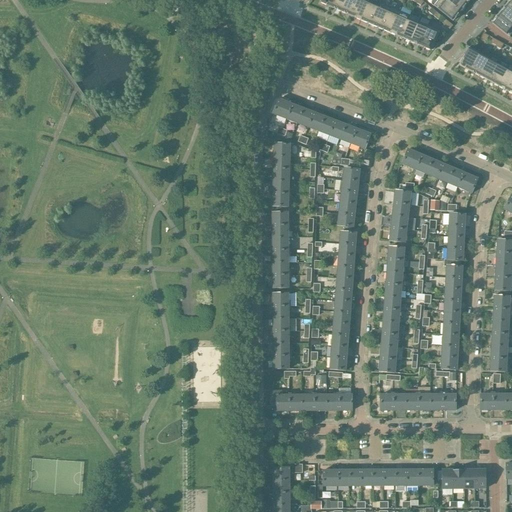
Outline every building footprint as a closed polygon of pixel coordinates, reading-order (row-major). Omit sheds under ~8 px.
[(334,0),(331,8),(341,12),(346,0),(334,0)] [(346,0),(341,12),(351,16),(357,0),(346,0)] [(361,20),(369,0),(368,2),(362,0),(357,0),(351,16),(361,20)] [(379,5),(369,0),(361,20),(371,25),(380,2),(379,5)] [(460,12),(445,0),(438,0),(434,6),(453,21),(460,12)] [(445,0),(460,12),(467,3),(463,0),(445,0)] [(381,29),(390,7),(380,2),(371,25),(381,29)] [(511,9),(507,5),(500,14),(511,23),(511,9)] [(390,33),(400,11),(390,7),(381,29),(390,33)] [(390,33),(400,38),(410,15),(400,11),(390,33)] [(511,23),(500,14),(496,19),(495,18),(492,22),(493,22),(492,23),(507,35),(509,37),(510,36),(511,33),(511,23)] [(410,42),(419,22),(418,22),(418,24),(409,20),(411,16),(410,15),(400,38),(410,42)] [(420,46),(429,26),(419,22),(410,42),(420,46)] [(439,31),(429,26),(420,46),(431,51),(431,50),(433,50),(438,45),(434,43),(439,31)] [(486,42),(489,36),(484,33),(481,39),(486,42)] [(504,44),(498,41),(496,45),(495,46),(501,49),(504,44)] [(460,66),(470,71),(480,52),(479,54),(469,49),(468,49),(464,54),(466,55),(460,66)] [(470,71),(479,76),(490,57),(480,52),(470,71)] [(490,57),(479,76),(489,81),(500,60),(491,55),(490,57)] [(489,81),(498,87),(510,65),(500,60),(489,81)] [(510,65),(498,87),(508,92),(511,83),(511,66),(510,66),(510,65)] [(287,119),(293,105),(278,100),(273,114),(287,119)] [(297,123),(303,109),(293,105),(287,119),(297,123)] [(303,109),(297,123),(308,128),(314,113),(303,109)] [(314,113),(308,128),(319,132),(324,117),(314,113)] [(324,117),(319,132),(330,136),(335,122),(324,117)] [(335,122),(330,136),(340,140),(346,126),(335,122)] [(346,126),(340,140),(351,144),(356,130),(346,126)] [(274,132),(271,139),(275,141),(278,141),(281,135),(283,129),(279,127),(277,133),(274,132)] [(281,135),(278,141),(290,141),(293,135),(286,132),(287,131),(283,129),(281,135)] [(356,130),(351,144),(365,149),(370,135),(356,130)] [(274,145),(274,158),(290,158),(290,151),(292,151),(292,145),(274,145)] [(404,158),(402,164),(415,170),(422,155),(408,150),(404,158)] [(422,155),(415,170),(426,175),(433,160),(422,155)] [(274,158),(274,170),(291,170),(291,165),(290,165),(290,158),(274,158)] [(433,160),(426,175),(437,179),(443,164),(433,160)] [(443,164),(437,179),(447,183),(453,169),(447,166),(443,164)] [(360,170),(343,168),(342,180),(358,182),(360,170)] [(453,169),(447,183),(458,188),(464,173),(453,169)] [(274,170),(274,183),(289,183),(289,176),(291,176),(291,170),(274,170)] [(464,173),(458,188),(471,194),(478,179),(464,173)] [(342,180),(340,192),(357,194),(358,182),(342,180)] [(274,183),(274,195),(291,195),(291,190),(289,190),(289,183),(274,183)] [(395,191),(394,204),(411,206),(411,200),(409,200),(410,193),(395,191)] [(356,205),(357,194),(340,192),(339,203),(356,205)] [(291,201),(291,195),(274,195),(273,207),(275,208),(281,208),(289,208),(289,201),(291,201)] [(439,210),(439,201),(431,201),(430,210),(439,210)] [(339,203),(338,214),(354,216),(356,205),(339,203)] [(394,204),(392,216),(407,218),(408,211),(410,211),(411,206),(394,204)] [(289,214),(281,214),(275,214),(273,214),(273,226),(291,227),(291,222),(289,222),(289,214)] [(353,228),(354,216),(338,214),(337,226),(353,228)] [(449,226),(464,227),(465,215),(449,214),(449,226)] [(392,216),(391,229),(408,231),(408,230),(414,231),(415,219),(407,218),(392,216)] [(273,226),(273,239),(288,239),(288,232),(290,232),(291,227),(273,226)] [(463,238),(464,227),(449,226),(448,238),(463,238)] [(348,228),(347,233),(340,232),(339,244),(355,245),(356,233),(352,233),(353,228),(348,228)] [(408,231),(391,229),(389,241),(404,243),(405,236),(407,236),(408,231)] [(448,249),(463,250),(463,238),(448,238),(448,249)] [(273,239),(273,251),(290,251),(290,245),(288,245),(288,239),(273,239)] [(497,253),(511,253),(511,241),(497,241),(497,253)] [(355,245),(339,244),(338,255),(354,256),(355,245)] [(387,261),(405,262),(406,256),(403,256),(404,249),(388,248),(387,261)] [(463,250),(448,249),(447,261),(454,261),(460,261),(462,261),(463,250)] [(273,263),(288,264),(288,256),(290,256),(290,251),(273,251),(273,263)] [(511,259),(511,253),(497,253),(496,265),(511,266),(511,259)] [(354,256),(338,255),(338,266),(353,267),(354,256)] [(446,278),(461,279),(462,267),(460,267),(460,261),(454,261),(447,261),(444,260),(444,266),(446,266),(446,278)] [(405,267),(405,262),(387,261),(387,273),(402,274),(403,267),(405,267)] [(273,263),(273,276),(290,276),(290,270),(288,270),(288,264),(273,263)] [(495,278),(511,278),(511,273),(511,266),(496,265),(495,278)] [(353,267),(338,266),(337,278),(352,279),(353,267)] [(386,286),(403,287),(404,281),(402,281),(402,274),(387,273),(386,286)] [(290,281),(290,276),(273,276),(273,289),(288,289),(288,281),(290,281)] [(352,279),(337,278),(336,289),(351,291),(352,279)] [(461,279),(446,278),(445,289),(461,290),(461,279)] [(511,278),(495,278),(495,290),(497,291),(510,291),(510,284),(511,284),(511,278)] [(386,286),(385,298),(400,299),(400,298),(405,298),(405,293),(403,292),(403,287),(386,286)] [(351,291),(336,289),(335,301),(350,302),(351,291)] [(461,290),(445,289),(444,301),(460,302),(461,290)] [(494,296),(493,308),(511,310),(511,304),(509,304),(510,297),(510,291),(497,291),(497,293),(496,296),(494,296)] [(289,294),(273,294),(273,306),(291,306),(291,301),(289,301),(289,294)] [(384,310),(402,312),(402,306),(400,306),(400,299),(385,298),(384,310)] [(350,302),(335,301),(334,312),(349,313),(350,302)] [(460,302),(444,301),(444,312),(459,313),(460,302)] [(291,306),(273,306),(273,319),(289,319),(288,312),(291,312),(291,306)] [(493,321),(508,322),(509,315),(511,315),(511,310),(493,308),(493,321)] [(401,317),(402,312),(384,310),(383,323),(398,324),(399,317),(401,317)] [(349,313),(334,312),(333,323),(349,325),(349,313)] [(459,313),(444,312),(443,324),(459,325),(459,313)] [(273,332),(291,332),(291,326),(289,326),(289,319),(273,319),(273,332)] [(508,329),(508,322),(493,321),(492,334),(510,335),(510,329),(508,329)] [(349,325),(333,323),(332,335),(348,336),(349,325)] [(382,335),(399,336),(400,331),(398,331),(398,324),(383,323),(382,335)] [(459,325),(443,324),(443,335),(458,336),(459,325)] [(291,332),(273,332),(273,344),(289,344),(289,337),(291,337),(291,332)] [(491,346),(507,347),(507,340),(509,340),(510,335),(492,334),(491,346)] [(348,336),(332,335),(331,346),(347,347),(348,336)] [(399,336),(382,335),(381,348),(396,349),(397,342),(399,342),(399,336)] [(458,336),(443,335),(442,347),(457,348),(458,336)] [(289,344),(273,344),(273,357),(291,357),(291,351),(289,351),(289,344)] [(347,347),(331,346),(330,358),(346,359),(347,347)] [(506,354),(507,347),(491,346),(491,359),(508,360),(509,354),(506,354)] [(457,348),(442,347),(441,358),(457,359),(457,348)] [(380,360),(398,362),(398,356),(396,356),(396,349),(381,348),(380,360)] [(291,357),(273,357),(273,369),(289,369),(289,362),(291,362),(291,357)] [(329,369),(345,370),(346,359),(330,358),(329,369)] [(441,358),(441,370),(456,370),(457,359),(441,358)] [(508,360),(491,359),(490,372),(506,373),(506,365),(508,365),(508,360)] [(397,367),(398,362),(380,360),(379,373),(394,374),(395,367),(397,367)] [(316,376),(316,385),(326,385),(326,376),(316,376)] [(289,411),(289,396),(281,396),(281,391),(273,391),(273,403),(276,403),(276,411),(289,411)] [(418,411),(418,393),(412,394),(412,396),(405,396),(405,411),(418,411)] [(418,393),(418,411),(430,411),(430,395),(423,395),(423,393),(418,393)] [(443,411),(443,393),(437,393),(437,395),(430,395),(430,411),(443,411)] [(443,393),(443,411),(455,410),(455,395),(448,395),(448,393),(443,393)] [(480,410),(492,410),(492,393),(487,393),(487,395),(480,395),(480,410)] [(498,393),(492,393),(492,410),(505,410),(505,395),(498,395),(498,393)] [(302,411),(302,396),(295,396),(295,394),(289,394),(289,396),(289,411),(302,411)] [(314,411),(314,394),(309,394),(309,396),(302,396),(302,411),(314,411)] [(326,411),(326,396),(319,396),(319,394),(314,394),(314,411),(326,411)] [(339,411),(339,394),(333,394),(333,396),(326,396),(326,411),(339,411)] [(351,411),(351,396),(344,396),(344,394),(339,394),(339,411),(351,411)] [(393,411),(393,394),(388,394),(388,396),(380,396),(380,411),(393,411)] [(393,411),(405,411),(405,396),(398,396),(398,394),(393,394),(393,411)] [(274,468),(274,481),(289,480),(289,473),(302,473),(302,465),(282,465),(282,468),(274,468)] [(457,471),(454,471),(453,471),(453,489),(464,489),(464,470),(457,471)] [(473,471),(470,471),(470,470),(464,470),(464,489),(475,489),(475,470),(473,470),(473,471)] [(475,470),(475,489),(486,489),(486,470),(479,470),(479,471),(476,471),(476,470),(475,470)] [(323,487),(338,487),(338,471),(323,471),(323,487)] [(349,471),(338,471),(338,487),(349,487),(349,471)] [(361,471),(349,471),(349,487),(361,487),(361,471)] [(372,471),(361,471),(361,487),(372,487),(372,471)] [(384,471),(372,471),(372,487),(384,486),(384,471)] [(395,471),(384,471),(384,486),(395,486),(395,471)] [(406,471),(395,471),(395,486),(406,486),(406,471)] [(417,486),(418,486),(418,471),(406,471),(406,486),(406,493),(418,493),(417,486)] [(433,471),(418,471),(418,486),(433,486),(433,471)] [(449,471),(442,471),(442,489),(453,489),(453,471),(451,471),(449,472),(449,471)] [(289,488),(289,480),(274,481),(274,493),(291,493),(291,488),(289,488)] [(291,498),(291,493),(274,493),(274,506),(290,506),(290,498),(291,498)]
